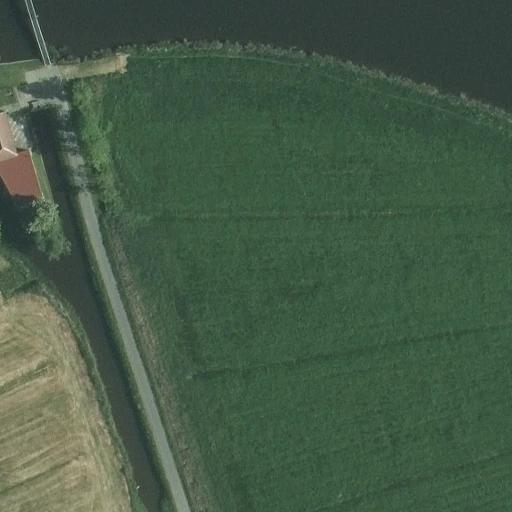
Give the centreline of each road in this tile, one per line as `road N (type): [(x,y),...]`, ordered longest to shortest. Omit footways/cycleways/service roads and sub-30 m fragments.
road 1 (track): [(511,131),(323,76),(209,63),(118,68),(53,84)]
road 2 (unclassified): [(49,72),(188,511)]
